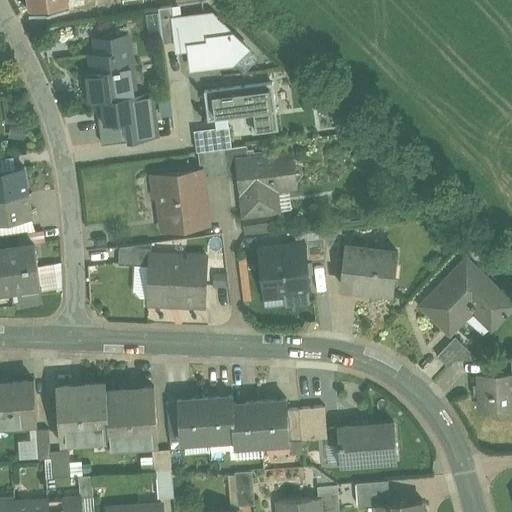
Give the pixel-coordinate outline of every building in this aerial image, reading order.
[(69,0),(30,0),(32,13),(71,8),(69,0)] [(174,5),(160,7),(165,43),(178,41),(175,17),(176,17),(174,5)] [(176,17),(175,17),(178,41),(179,47),(187,46),(191,49),(193,67),(235,62),(249,47),(235,33),(214,12),(176,17)] [(128,33),(103,36),(105,52),(93,53),(95,71),(88,72),(92,102),(104,100),(107,122),(128,119),(131,140),(156,137),(151,93),(135,95),(128,33)] [(274,81),(206,90),(210,120),(252,114),(255,132),(280,129),(274,81)] [(231,125),(218,127),(221,148),(226,148),(233,147),(231,125)] [(218,127),(196,130),(199,151),(221,148),(218,127)] [(233,147),(226,148),(229,174),(229,175),(242,173),(240,159),(250,157),(248,145),(233,147)] [(221,148),(199,151),(202,169),(203,169),(204,177),(229,174),(226,148),(221,148)] [(250,157),(240,159),(242,173),(247,214),(281,210),(279,188),(300,185),(296,152),(250,157)] [(24,167),(0,170),(0,197),(29,193),(24,167)] [(202,169),(158,175),(165,229),(210,223),(204,177),(203,169),(202,169)] [(29,193),(0,197),(0,222),(32,217),(29,193)] [(249,222),(249,233),(277,232),(277,221),(249,222)] [(344,225),(329,227),(326,258),(341,260),(344,225)] [(329,227),(297,231),(298,244),(305,243),(307,260),(326,258),(329,227)] [(153,241),(122,245),(121,263),(151,263),(152,251),(153,251),(153,241)] [(36,242),(0,247),(0,291),(42,285),(36,242)] [(298,244),(263,248),(266,271),(272,271),(273,287),(288,285),(288,291),(310,289),(307,260),(305,243),(298,244)] [(400,250),(348,245),(344,284),(396,290),(400,250)] [(153,251),(152,251),(151,263),(150,302),(170,302),(170,301),(206,302),(206,304),(207,304),(208,254),(153,251)] [(511,299),(469,258),(425,304),(453,330),(481,302),(498,319),(493,325),(494,326),(511,307),(511,299)] [(458,334),(439,354),(451,366),(458,359),(482,358),(458,334)] [(511,373),(483,374),(484,383),(477,383),(477,395),(484,395),(485,408),(511,407),(511,373)] [(35,379),(12,381),(12,379),(1,380),(1,382),(0,382),(0,424),(38,422),(35,379)] [(108,381),(59,385),(63,440),(83,438),(83,440),(95,439),(95,437),(112,436),(108,390),(108,381)] [(156,386),(108,390),(112,436),(113,448),(115,448),(114,444),(128,443),(128,444),(142,443),(142,442),(158,440),(158,442),(161,442),(156,386)] [(233,395),(208,397),(211,440),(237,438),(234,402),(233,395)] [(208,397),(180,399),(182,424),(183,442),(185,442),(211,440),(208,397)] [(288,398),(261,400),(264,444),(292,442),(291,440),(289,407),(288,398)] [(261,400),(234,402),(237,438),(237,446),(264,444),(261,400)] [(328,404),(302,406),(304,439),(331,436),(328,404)] [(302,406),(289,407),(291,440),(304,439),(302,406)] [(397,421),(341,426),(342,435),(345,435),(347,461),(344,461),(344,462),(400,458),(397,421)] [(182,424),(171,425),(172,448),(173,451),(185,450),(185,442),(183,442),(182,424)] [(51,428),(38,429),(40,459),(53,458),(53,451),(51,428)] [(172,448),(159,449),(160,469),(174,468),(173,451),(172,448)] [(71,449),(53,451),(53,458),(55,478),(73,476),(71,449)] [(176,495),(174,468),(160,469),(158,469),(160,496),(176,495)] [(255,470),(237,471),(240,505),(257,504),(255,470)] [(94,475),(80,476),(81,498),(83,498),(96,497),(94,475)] [(389,479),(359,482),(361,506),(383,504),(391,503),(389,479)] [(340,484),(320,486),(321,497),(322,497),(323,511),(342,511),(340,484)] [(321,497),(280,500),(281,511),(323,511),(322,497),(321,497)] [(81,498),(50,500),(50,511),(83,511),(83,503),(83,498),(81,498)] [(16,499),(0,500),(0,511),(16,511),(16,503),(16,499)] [(50,511),(50,500),(16,503),(16,511),(50,511)] [(391,503),(383,504),(383,511),(426,511),(425,500),(391,503)] [(165,511),(164,503),(109,507),(109,511),(165,511)]
